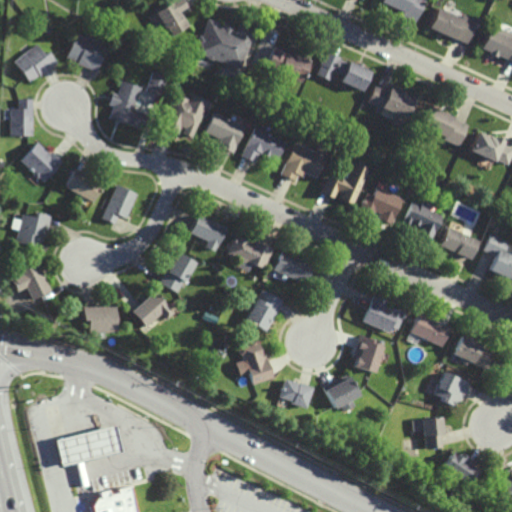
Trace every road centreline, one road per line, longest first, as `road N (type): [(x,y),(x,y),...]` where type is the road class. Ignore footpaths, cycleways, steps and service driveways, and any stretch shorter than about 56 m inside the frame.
road 1 (residential): [(511,321),(263,205),(157,162),(111,155),(65,106)]
road 2 (residential): [(378,511),(114,377),(0,348)]
road 3 (residential): [(282,0),(511,103)]
road 4 (residential): [(180,171),(143,242),(82,262)]
